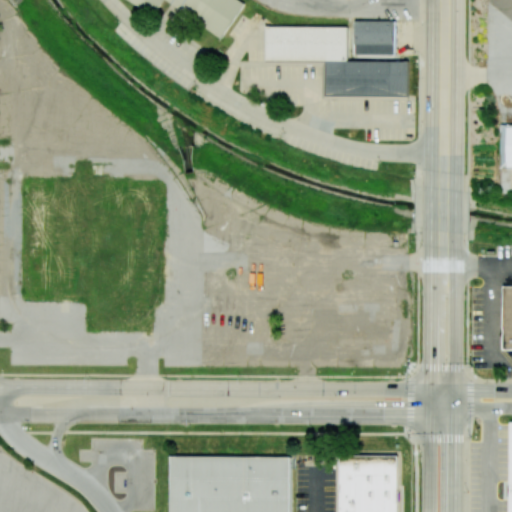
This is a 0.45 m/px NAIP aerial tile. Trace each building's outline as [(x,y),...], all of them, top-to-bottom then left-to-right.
[(164,0),(223,37),(246,1),(244,0),(128,0),(153,16),(163,0),(164,0)] [(357,54),(357,21),(397,20),(397,54),(357,54)] [(408,61),(348,61),(348,26),(266,26),(266,61),(323,61),(323,96),(408,96),(408,61)] [(511,124),(501,124),(500,168),(511,167),(511,124)] [(511,286),(503,286),(503,350),(511,349),(511,286)] [(340,454),(340,511),(397,511),(397,454),(340,454)] [(172,455),(172,511),(291,511),(291,456),(172,455)]
